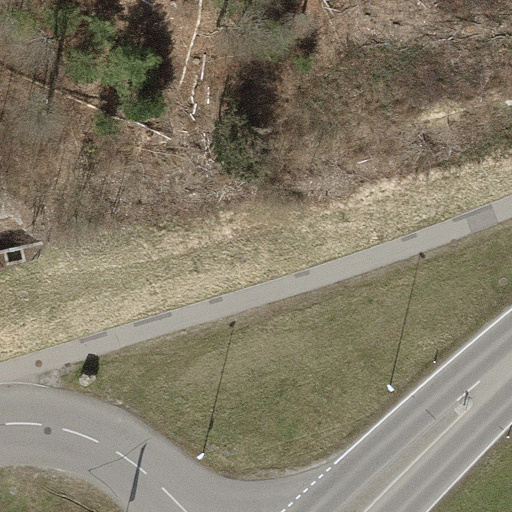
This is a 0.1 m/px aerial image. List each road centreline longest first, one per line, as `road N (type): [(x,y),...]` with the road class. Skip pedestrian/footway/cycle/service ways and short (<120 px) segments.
road 1 (residential): [(181,511),(82,436),(0,426)]
road 2 (primary): [(511,370),(362,511)]
